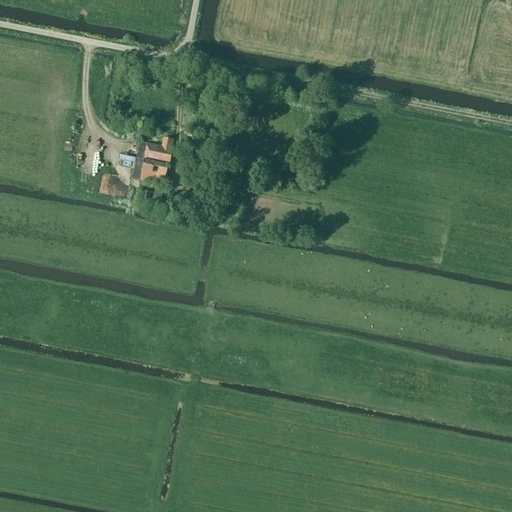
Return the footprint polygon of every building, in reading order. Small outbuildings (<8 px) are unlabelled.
[(199,86),(197,95),(220,99),(222,90),(199,86)] [(168,165),(169,166),(172,149),(171,149),(173,141),(163,139),(161,147),(140,142),(136,158),(125,156),(122,166),(134,169),(132,179),(164,185),(168,165)] [(200,163),(202,152),(191,151),(190,161),(200,163)] [(144,191),(140,207),(146,209),(150,193),(144,191)] [(171,203),(182,204),(181,209),(190,210),(189,216),(203,218),(204,210),(201,210),(203,198),(172,194),(171,203)]
